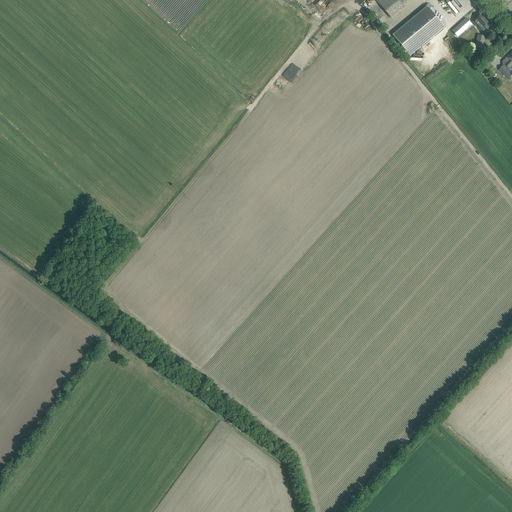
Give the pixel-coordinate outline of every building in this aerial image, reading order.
[(375,0),(376,0),(390,18),(404,6),(402,4),(407,0),(375,0)] [(454,0),(461,8),(465,5),(461,0),(454,0)] [(423,8),(424,9),(392,35),(410,56),(445,27),(433,13),(435,12),(428,3),(423,8)] [(481,16),(473,22),(477,27),(478,27),(483,33),(488,28),(485,25),(488,23),(481,16)] [(466,19),(452,31),(458,37),(472,25),(466,19)] [(326,35),(333,27),(328,23),(321,30),(326,35)] [(482,49),(483,49),(485,36),(478,35),(475,48),(475,53),(481,54),(482,49)] [(507,57),(502,62),(505,65),(503,66),(506,69),(503,73),(510,81),(511,78),(511,52),(510,54),(507,57)]
